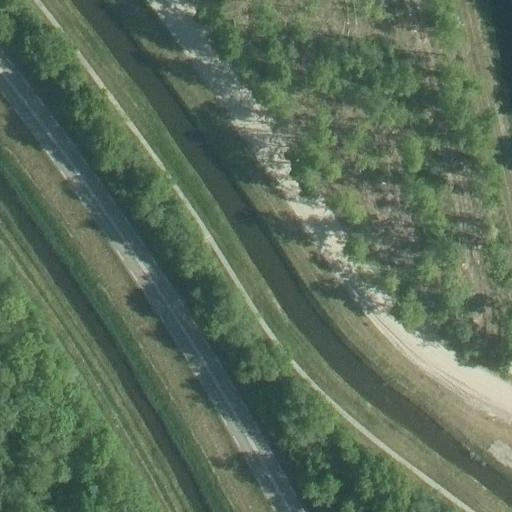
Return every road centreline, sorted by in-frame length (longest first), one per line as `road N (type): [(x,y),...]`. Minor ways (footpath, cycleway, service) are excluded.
road 1 (track): [(163,0),(386,315),(456,379),(511,404)]
road 2 (primary): [(288,511),(131,250),(0,72)]
